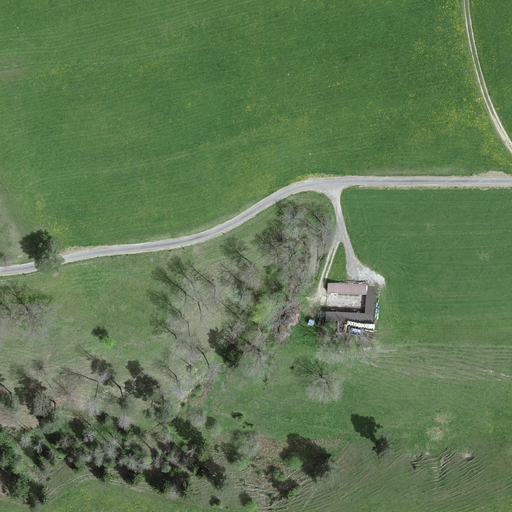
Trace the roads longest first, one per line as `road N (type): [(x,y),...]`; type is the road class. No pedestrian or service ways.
road 1 (unclassified): [(0,270),(199,237),(308,184),(511,179)]
road 2 (track): [(466,0),(486,98),(511,147)]
